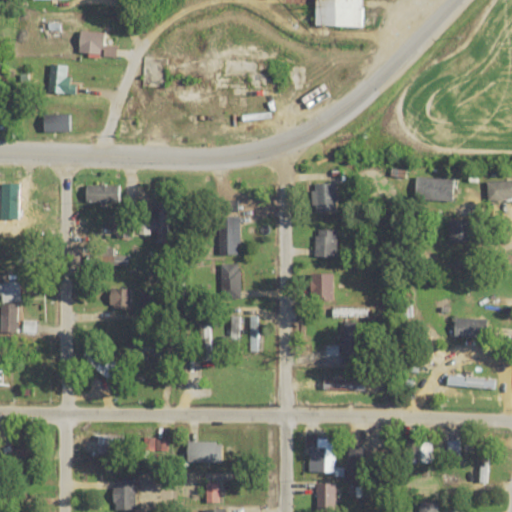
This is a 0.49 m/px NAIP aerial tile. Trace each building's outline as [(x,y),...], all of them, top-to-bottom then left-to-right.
[(365,0),(324,0),(324,25),(365,26),(365,0)] [(80,52),(106,54),(108,32),(82,30),(80,52)] [(144,86),(167,86),(167,57),(144,57),(144,86)] [(73,132),(73,114),(46,114),(46,132),(73,132)] [(455,178),(416,178),(416,200),(455,200),(455,178)] [(511,198),(511,180),(489,181),(489,199),(511,198)] [(337,210),(337,183),(316,183),(316,210),(337,210)] [(121,185),(88,185),(88,202),(121,202),(121,185)] [(169,196),(159,196),(159,243),(169,243),(169,196)] [(220,254),(241,254),(241,215),(220,215),(220,254)] [(115,216),(115,238),(134,238),(134,216),(115,216)] [(450,221),(450,242),(469,242),(469,221),(450,221)] [(316,229),(316,257),(338,257),(338,229),(316,229)] [(140,261),(140,245),(113,245),(113,261),(140,261)] [(242,296),(242,264),(222,264),(222,296),(242,296)] [(313,300),(335,300),(334,273),(313,273),(313,300)] [(0,281),(0,301),(22,302),(22,281),(0,281)] [(132,309),(132,288),(112,288),(112,309),(132,309)] [(259,347),(259,315),(250,315),(250,347),(259,347)] [(489,318),(456,318),(456,338),(489,338),(489,318)] [(327,345),(327,356),(365,356),(365,320),(343,320),(343,345),(327,345)] [(41,343),(13,343),(13,361),(41,362),(41,343)] [(149,356),(148,343),(132,344),(133,357),(149,356)] [(85,355),(116,387),(128,375),(96,344),(85,355)] [(24,382),(23,375),(12,376),(13,383),(24,382)] [(497,390),(498,379),(449,375),(448,385),(497,390)] [(127,453),(127,434),(100,434),(100,453),(127,453)] [(335,439),(318,439),(318,447),(310,447),(310,471),(335,471),(335,439)] [(224,441),(189,441),(189,463),(224,463),(224,441)] [(432,443),(406,443),(406,464),(432,464),(432,443)] [(348,478),(362,480),(366,452),(352,450),(348,478)] [(115,509),(137,509),(137,480),(115,480),(115,509)] [(336,511),(337,483),(317,483),(316,511),(336,511)] [(438,511),(439,500),(420,500),(420,511),(438,511)]
